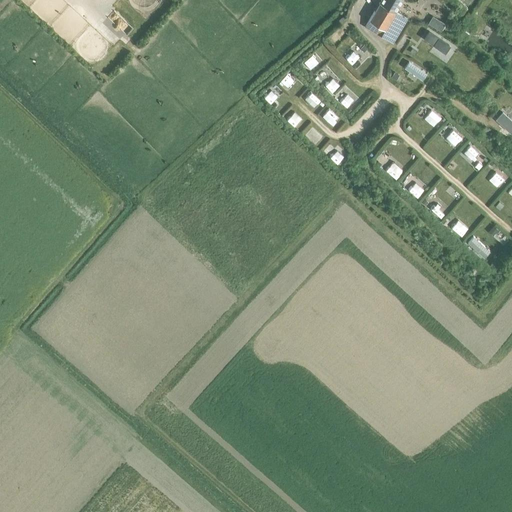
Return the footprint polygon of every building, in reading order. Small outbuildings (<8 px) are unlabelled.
[(381,0),(380,2),(396,12),(402,0),(381,0)] [(395,13),(396,12),(380,2),(374,13),(366,27),(393,43),(407,20),(395,13)] [(419,32),(437,45),(442,38),(423,25),(419,32)] [(344,41),(348,38),(340,28),(327,40),(331,44),(340,37),(344,41)] [(390,70),(395,74),(405,60),(400,56),(390,70)]
